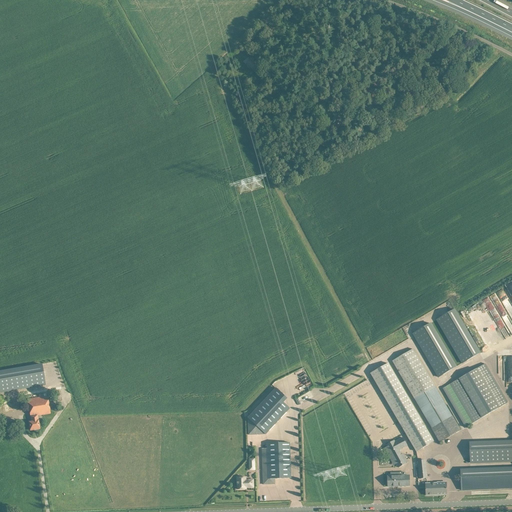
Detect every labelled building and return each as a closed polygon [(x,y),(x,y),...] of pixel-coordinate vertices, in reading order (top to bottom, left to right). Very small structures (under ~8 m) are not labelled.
[(260,68),(252,59),(247,63),(255,72),(256,71),(257,71),(258,71),(258,70),(259,70),(259,69),(260,68)] [(339,117),(338,119),(338,118),(337,120),(335,124),(326,128),(328,133),(339,128),(343,119),(339,117)] [(496,293),(484,300),(497,324),(503,320),(508,329),(511,327),(511,322),(505,308),(504,309),(496,293)] [(480,352),(456,311),(454,308),(435,319),(461,364),(480,352)] [(413,336),(438,377),(456,367),(430,322),(411,333),(413,336)] [(507,329),(502,331),(506,340),(511,337),(507,329)] [(392,361),(432,428),(431,428),(440,442),(461,430),(457,425),(413,349),(392,361)] [(507,380),(507,386),(511,386),(511,355),(499,356),(499,359),(504,359),(504,380),(507,380)] [(388,363),(371,374),(416,452),(434,441),(388,363)] [(466,427),(508,403),(485,363),(443,388),(466,427)] [(42,365),(0,371),(0,392),(45,384),(42,365)] [(301,376),(307,388),(313,385),(307,373),(301,376)] [(249,435),(265,434),(266,434),(290,408),(288,407),(284,403),(272,392),(248,418),(249,435)] [(31,399),(27,400),(31,421),(29,421),(30,430),(40,429),(37,416),(50,414),(47,396),(38,398),(31,399)] [(13,400),(1,402),(3,412),(15,411),(13,400)] [(394,441),(386,445),(387,447),(397,464),(399,468),(406,464),(406,463),(407,462),(402,452),(401,453),(399,450),(407,445),(403,438),(395,442),(394,441)] [(470,463),(511,461),(511,441),(469,443),(470,463)] [(268,463),(263,464),(263,484),(275,484),(275,479),(291,478),(290,443),(267,443),(267,449),(268,463)] [(425,461),(425,460),(418,461),(420,479),(427,478),(427,477),(427,473),(427,472),(426,472),(426,469),(426,468),(426,465),(426,464),(425,461)] [(461,490),(511,488),(511,468),(460,470),(461,490)] [(391,476),(388,476),(388,487),(395,487),(398,487),(410,486),(410,476),(405,476),(405,473),(391,473),(391,476)] [(237,478),(237,489),(246,489),(246,488),(253,487),(253,480),(246,480),(246,477),(237,478)] [(447,495),(447,491),(447,483),(425,483),(426,495),(447,495)]
